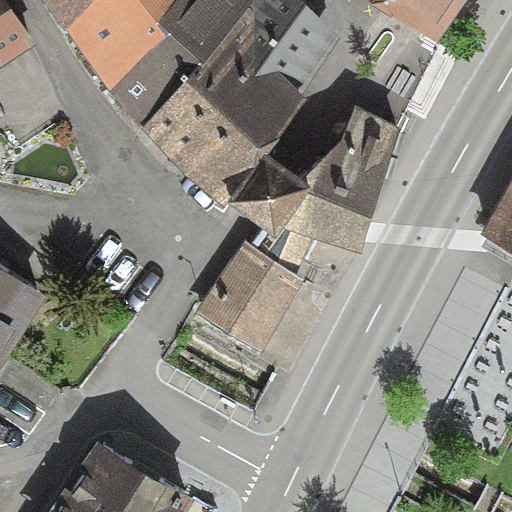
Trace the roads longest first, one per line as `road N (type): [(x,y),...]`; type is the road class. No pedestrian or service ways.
road 1 (primary): [(511,73),(371,315),(287,481)]
road 2 (residential): [(340,0),(366,21),(337,88),(252,216),(182,265)]
road 3 (residential): [(182,265),(167,220),(14,0)]
road 4 (residential): [(287,481),(104,391)]
road 5 (unknown): [(172,292),(0,203)]
road 6 (residential): [(104,391),(182,265)]
